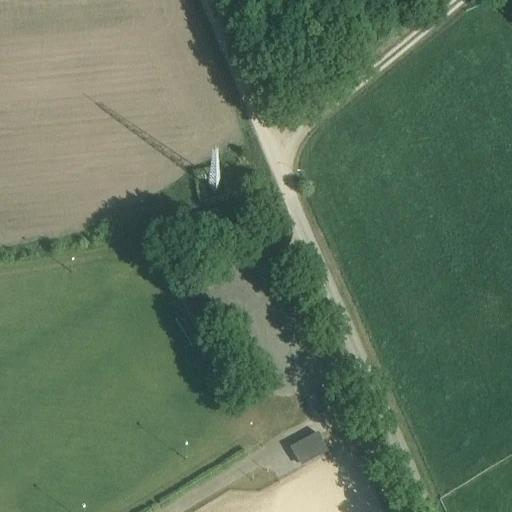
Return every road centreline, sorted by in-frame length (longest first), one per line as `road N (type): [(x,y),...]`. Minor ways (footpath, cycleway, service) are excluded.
road 1 (unclassified): [(427,511),(273,161)]
road 2 (unclassified): [(273,161),(463,0)]
road 3 (unclassified): [(273,161),(204,0)]
